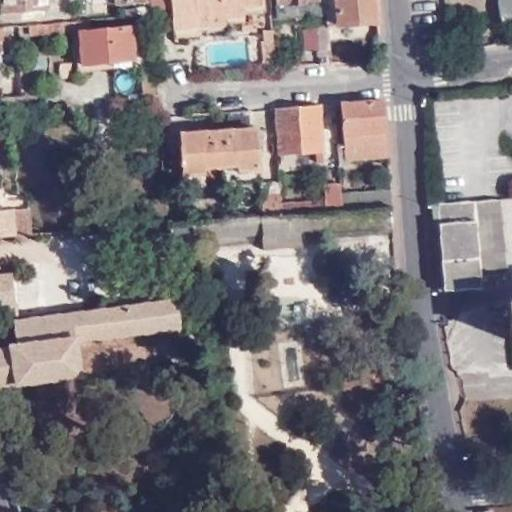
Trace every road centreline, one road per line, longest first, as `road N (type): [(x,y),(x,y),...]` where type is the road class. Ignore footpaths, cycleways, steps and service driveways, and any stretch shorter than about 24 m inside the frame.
road 1 (residential): [(448,491),(407,278),(399,79)]
road 2 (residential): [(167,92),(399,79)]
